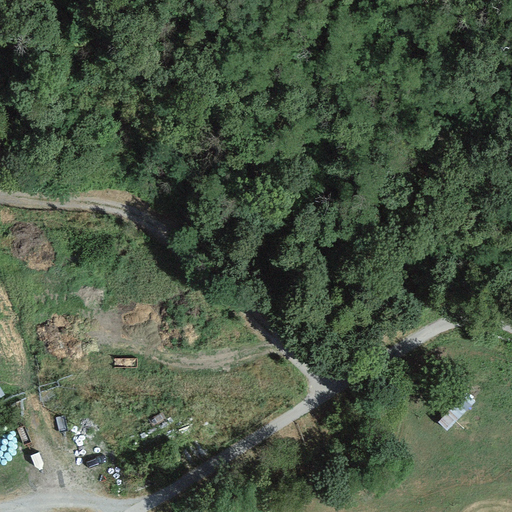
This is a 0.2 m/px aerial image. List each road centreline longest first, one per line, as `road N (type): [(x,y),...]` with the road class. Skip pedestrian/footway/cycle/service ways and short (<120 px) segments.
road 1 (unclassified): [(511,333),(457,334),(139,511)]
road 2 (track): [(142,509),(0,508)]
